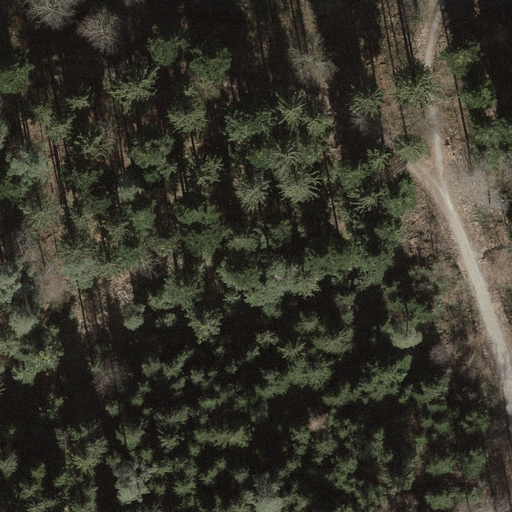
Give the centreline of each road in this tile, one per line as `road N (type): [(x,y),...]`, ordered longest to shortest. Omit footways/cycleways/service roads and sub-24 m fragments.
road 1 (track): [(0,84),(63,72),(218,80),(321,98),(380,132),(448,207)]
road 2 (track): [(448,207),(511,383)]
